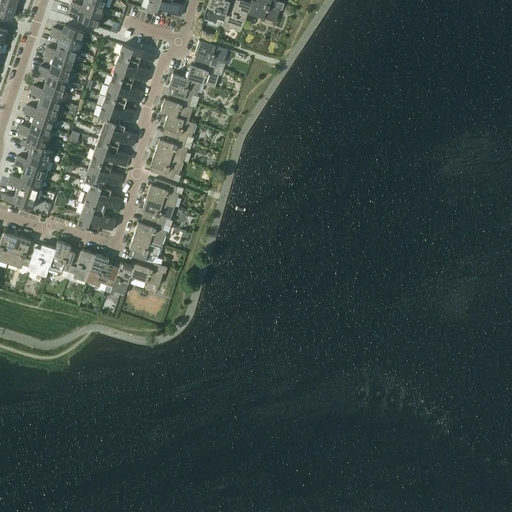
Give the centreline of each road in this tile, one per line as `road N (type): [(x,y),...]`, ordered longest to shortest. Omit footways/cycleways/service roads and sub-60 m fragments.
road 1 (residential): [(0,215),(107,243),(118,237),(146,131),(142,119),(195,0)]
road 2 (unclassified): [(0,132),(43,0)]
